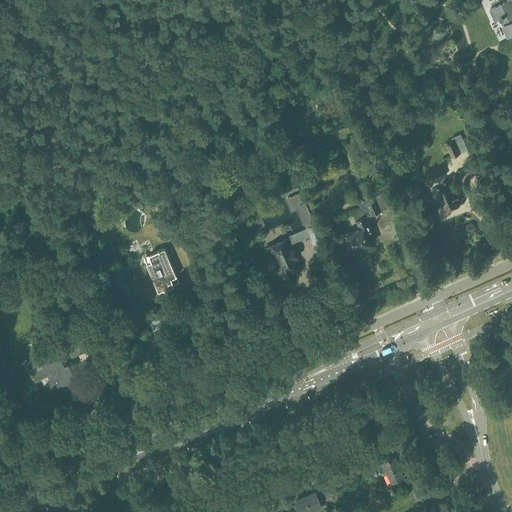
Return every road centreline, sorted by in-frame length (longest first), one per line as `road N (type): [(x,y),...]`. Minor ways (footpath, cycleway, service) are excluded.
road 1 (primary): [(6,511),(423,329)]
road 2 (residential): [(511,265),(306,356)]
road 3 (unclassified): [(479,446),(472,378),(446,319)]
road 4 (unclassified): [(423,329),(479,446)]
